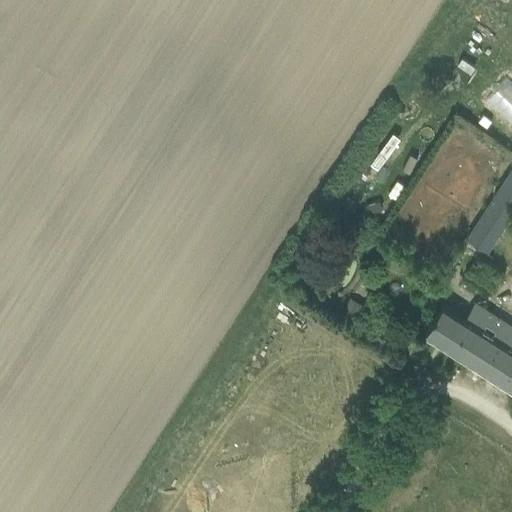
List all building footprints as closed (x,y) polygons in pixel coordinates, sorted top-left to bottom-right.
[(369,160),(376,165),(398,137),(391,131),(369,160)] [(351,181),(336,202),(347,210),(354,201),(356,202),(364,191),(351,181)] [(487,251),(498,235),(477,222),(467,238),(487,251)] [(350,297),(342,312),(356,320),(364,305),(350,297)] [(511,389),(511,325),(475,302),(465,317),(443,303),(424,333),(511,389)]
